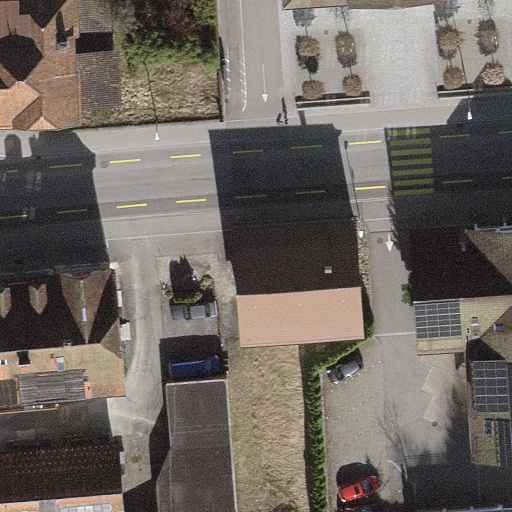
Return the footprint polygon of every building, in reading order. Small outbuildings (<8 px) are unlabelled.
[(0,0),(0,119),(80,116),(80,104),(121,102),(119,46),(116,0),(0,0)] [(511,221),(396,229),(404,352),(452,349),(460,466),(511,462),(511,221)] [(229,335),(360,328),(354,229),(223,236),(229,335)] [(107,265),(0,271),(0,406),(69,403),(68,389),(114,386),(107,265)] [(120,511),(112,438),(0,450),(0,511),(236,511),(221,378),(156,385),(163,448),(150,479),(153,511),(120,511)]
